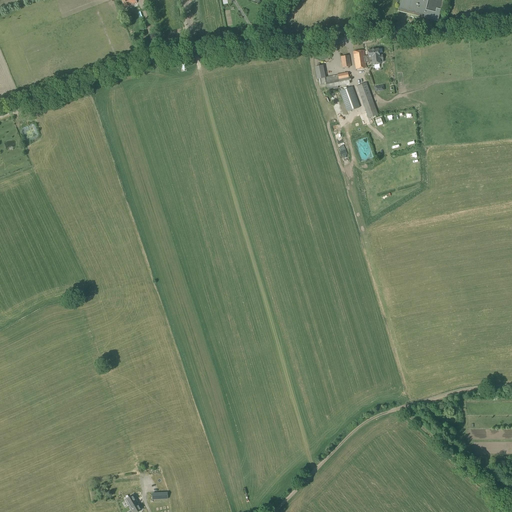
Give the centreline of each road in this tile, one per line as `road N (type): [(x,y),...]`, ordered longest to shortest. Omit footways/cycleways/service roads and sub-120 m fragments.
road 1 (track): [(270,511),(368,417),(455,391),(511,386)]
road 2 (unclassified): [(0,115),(144,61),(253,49)]
road 3 (track): [(396,409),(511,508)]
road 4 (unclassified): [(511,24),(362,38)]
